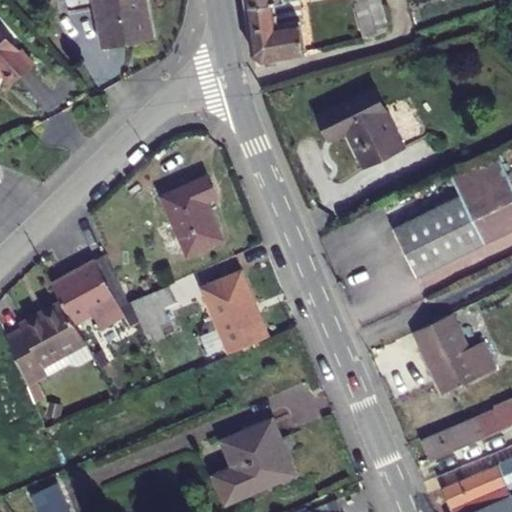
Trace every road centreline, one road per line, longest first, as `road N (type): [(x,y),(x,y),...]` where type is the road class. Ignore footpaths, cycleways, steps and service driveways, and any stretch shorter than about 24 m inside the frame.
road 1 (tertiary): [(408,511),(263,169),(234,72)]
road 2 (tertiary): [(0,264),(159,111),(205,79),(234,72)]
